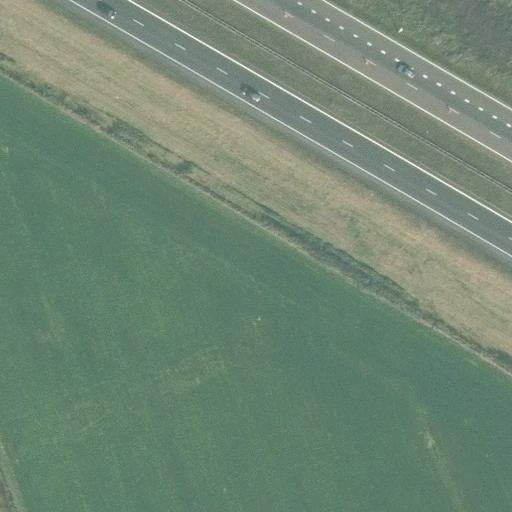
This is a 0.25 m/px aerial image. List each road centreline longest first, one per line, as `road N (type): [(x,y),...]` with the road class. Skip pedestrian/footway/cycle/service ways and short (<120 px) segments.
road 1 (motorway): [(93,0),(511,243)]
road 2 (motorway): [(511,146),(260,0)]
